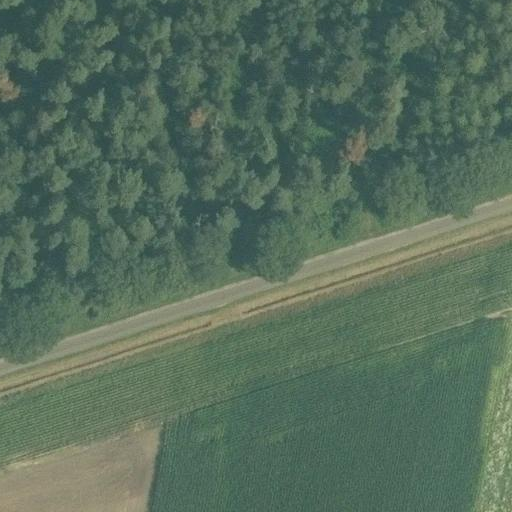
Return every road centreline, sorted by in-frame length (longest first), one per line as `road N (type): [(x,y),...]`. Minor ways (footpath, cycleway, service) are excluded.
road 1 (unclassified): [(0,371),(511,209)]
road 2 (track): [(373,253),(368,197),(377,172),(466,0)]
